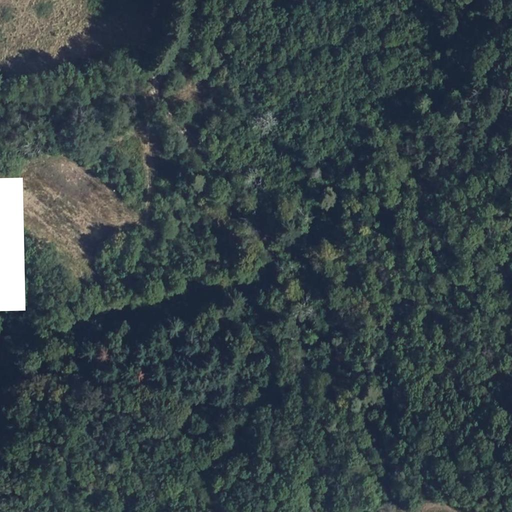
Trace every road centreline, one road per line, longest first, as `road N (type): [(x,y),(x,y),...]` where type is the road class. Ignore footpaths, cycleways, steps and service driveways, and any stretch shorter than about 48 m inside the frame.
road 1 (track): [(190,0),(152,95),(254,222),(276,257),(299,324),(309,379),(294,511)]
road 2 (track): [(152,95),(147,217)]
